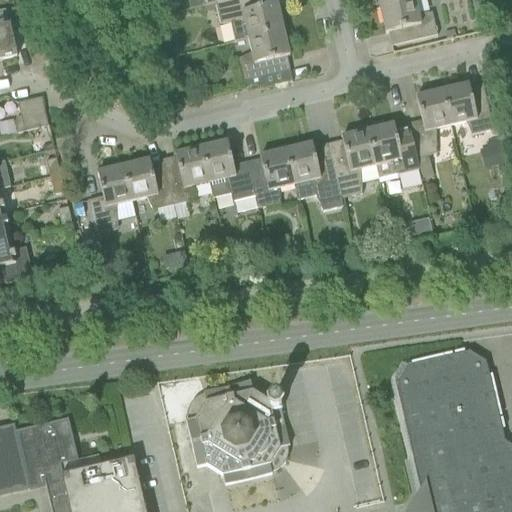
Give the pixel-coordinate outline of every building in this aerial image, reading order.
[(200,0),(203,9),(214,6),(237,0),(200,0)] [(233,45),(247,42),(282,33),(275,6),(246,13),(242,0),(237,0),(214,6),(219,27),(229,26),(233,45)] [(416,0),(375,0),(378,9),(413,1),(416,0)] [(413,1),(378,9),(384,35),(392,34),(395,46),(390,47),(390,48),(436,37),(431,15),(416,15),(413,1)] [(7,25),(0,26),(0,62),(16,58),(9,29),(18,27),(14,9),(4,12),(7,25)] [(282,33),(247,42),(250,55),(237,61),(245,92),(257,89),(258,94),(292,85),(291,84),(286,85),(280,60),(288,58),(282,33)] [(468,86),(441,93),(449,127),(464,124),(470,137),(492,131),(481,87),(480,87),(481,92),(470,94),(468,86)] [(421,128),(406,132),(416,172),(417,172),(414,160),(435,155),(435,131),(449,127),(441,93),(415,99),(420,123),(421,128)] [(41,100),(29,102),(36,131),(46,128),(47,128),(41,100)] [(16,119),(13,125),(16,136),(36,131),(29,102),(17,105),(20,118),(16,119)] [(365,128),(366,133),(374,168),(378,186),(396,182),(395,177),(416,172),(406,132),(394,135),(392,127),(381,129),(380,124),(365,128)] [(347,168),(332,172),(339,201),(360,196),(361,171),(374,168),(366,133),(341,139),(347,168)] [(226,143),(199,150),(207,185),(211,200),(229,196),(232,203),(253,198),(247,170),(233,173),(232,168),(226,143)] [(310,146),(284,152),(292,187),(293,187),(297,202),(314,198),(318,206),(321,213),(340,209),(339,201),(338,199),(332,172),(317,175),(311,149),(310,146)] [(500,147),(487,150),(492,169),(504,166),(500,147)] [(174,164),(162,167),(172,208),(193,203),(193,188),(207,185),(199,150),(173,156),(174,164)] [(261,166),(247,170),(253,198),(256,210),(278,205),(278,191),(292,187),(284,152),(259,158),(261,166)] [(427,159),(417,161),(421,177),(431,174),(427,159)] [(59,178),(55,161),(44,163),(48,180),(59,178)] [(151,170),(149,164),(149,162),(122,168),(130,203),(145,200),(151,213),(172,208),(162,167),(151,170)] [(0,192),(9,190),(4,165),(0,165),(0,192)] [(122,168),(96,175),(101,199),(86,203),(94,236),(116,231),(115,206),(130,203),(122,168)] [(63,195),(59,178),(48,180),(53,197),(63,195)] [(56,212),(60,229),(71,227),(66,209),(56,212)] [(0,243),(9,242),(3,217),(0,217),(0,243)] [(427,221),(418,223),(421,237),(430,235),(427,221)] [(68,236),(72,253),(82,251),(78,233),(68,236)] [(351,245),(354,255),(372,250),(369,240),(351,245)] [(32,280),(25,250),(12,254),(9,242),(0,243),(0,270),(4,286),(32,280)] [(177,255),(174,262),(175,268),(186,265),(183,254),(177,255)] [(405,368),(395,385),(422,500),(415,511),(511,511),(511,449),(502,443),(484,364),(467,354),(405,368)] [(202,395),(202,397),(201,397),(199,398),(196,399),(194,401),(193,402),(190,404),(190,405),(188,407),(188,409),(187,411),(186,413),(186,417),(186,419),(186,421),(187,422),(185,423),(196,470),(205,468),(221,479),(224,487),(271,476),(270,474),(273,474),(275,473),(277,472),(279,470),(282,468),(283,466),(284,464),(285,462),(286,460),(287,457),(287,455),(287,452),(286,449),(288,448),(280,412),(281,411),(278,401),(268,403),(252,393),(249,384),(202,395)] [(47,501),(65,497),(61,479),(62,479),(61,478),(59,466),(77,462),(67,421),(15,434),(13,427),(12,427),(28,492),(44,489),(47,501)] [(0,498),(8,497),(28,492),(12,427),(0,430),(0,498)] [(61,478),(100,468),(98,457),(77,462),(59,466),(61,478)] [(144,511),(132,461),(100,468),(61,478),(62,479),(61,479),(65,497),(47,501),(49,511),(55,509),(55,511),(144,511)]
